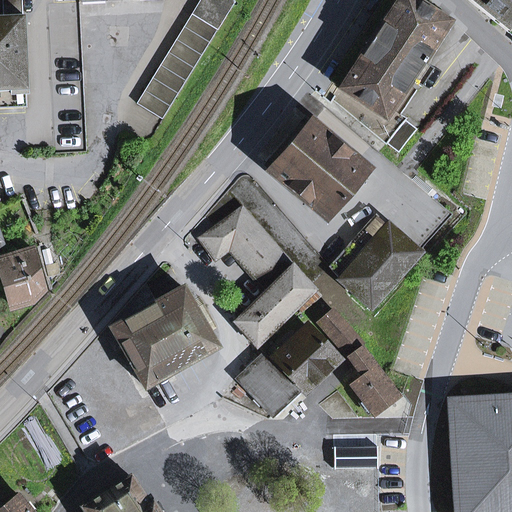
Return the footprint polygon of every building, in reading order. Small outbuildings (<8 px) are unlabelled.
[(0,0),(0,17),(22,16),(21,0),(0,0)] [(231,0),(200,0),(192,14),(217,30),(235,2),(231,0)] [(448,21),(436,13),(438,9),(424,0),(397,0),(332,100),(386,145),(387,144),(399,153),(417,130),(400,117),(390,110),(409,81),(419,87),(431,69),(427,66),(421,62),(448,21)] [(511,0),(476,0),(511,28),(511,0)] [(55,154),(87,153),(79,3),(48,4),(55,154)] [(162,120),(217,30),(192,14),(137,104),(162,120)] [(27,81),(25,81),(22,16),(0,17),(0,108),(26,108),(26,94),(27,94),(27,81)] [(421,62),(427,66),(454,25),(448,21),(421,62)] [(390,110),(400,117),(419,87),(409,81),(390,110)] [(262,166),(268,171),(310,120),(304,115),(262,166)] [(310,120),(268,171),(326,220),(369,169),(310,120)] [(236,322),(257,345),(313,290),(242,209),(201,239),(216,258),(229,249),(237,243),(274,285),(267,292),(236,322)] [(383,230),(387,225),(375,214),(370,220),(383,230)] [(339,279),(370,307),(418,253),(387,225),(383,230),(370,220),(328,267),(339,279)] [(267,292),(274,285),(237,243),(229,249),(267,292)] [(0,266),(12,308),(32,302),(43,290),(32,249),(0,259),(0,266)] [(217,348),(183,288),(111,328),(145,388),(217,348)] [(335,311),(320,324),(335,340),(349,327),(335,311)] [(293,339),(288,333),(284,337),(321,375),(337,360),(306,327),(293,339)] [(360,347),(363,345),(349,327),(335,340),(350,356),(364,376),(351,385),(374,415),(398,397),(360,347)] [(273,358),(304,391),(321,375),(284,337),(280,341),(286,346),(273,358)] [(272,416),(299,391),(264,354),(237,380),(272,416)] [(511,511),(511,398),(508,399),(451,402),(457,511),(511,511)] [(158,511),(151,502),(148,504),(130,476),(81,507),(84,511),(158,511)] [(0,504),(0,511),(31,511),(18,495),(2,507),(0,504)]
